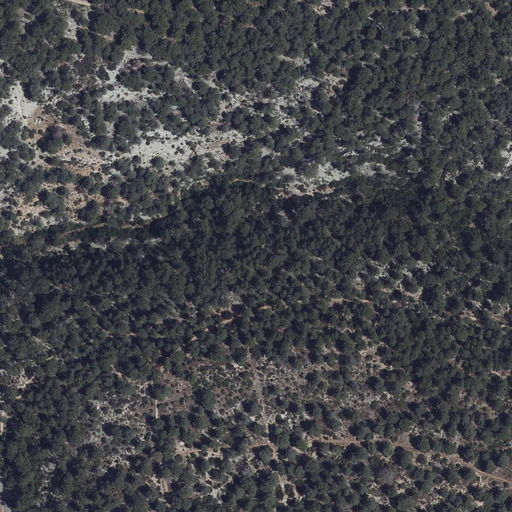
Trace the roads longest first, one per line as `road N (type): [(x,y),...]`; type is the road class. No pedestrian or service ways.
road 1 (track): [(511,326),(364,300),(277,305),(92,339),(48,363),(0,425)]
road 2 (track): [(168,511),(163,450),(399,444),(511,480)]
road 3 (track): [(163,450),(164,372),(183,347),(249,310)]
road 4 (track): [(77,0),(169,15),(230,0)]
